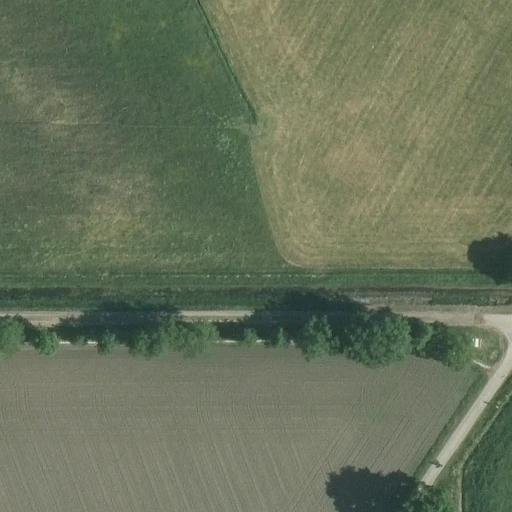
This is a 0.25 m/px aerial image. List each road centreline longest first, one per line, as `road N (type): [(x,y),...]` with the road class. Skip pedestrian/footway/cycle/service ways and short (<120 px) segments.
road 1 (track): [(511,321),(0,322)]
road 2 (unclassified): [(413,511),(511,354)]
